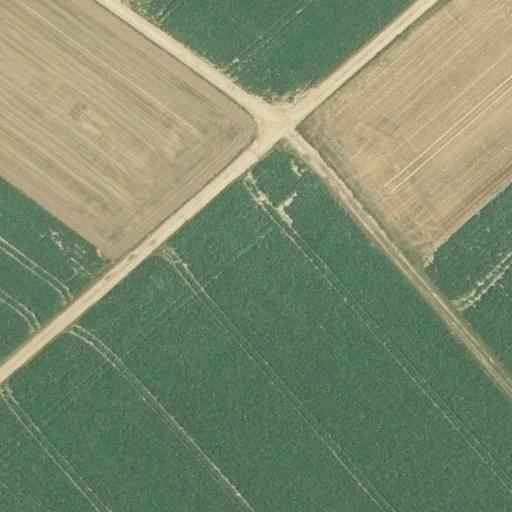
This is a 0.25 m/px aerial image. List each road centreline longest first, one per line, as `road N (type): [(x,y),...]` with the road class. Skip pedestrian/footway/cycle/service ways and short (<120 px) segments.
road 1 (track): [(279,125),(0,384)]
road 2 (track): [(279,125),(511,389)]
road 3 (track): [(279,125),(102,0)]
road 4 (track): [(435,0),(279,125)]
